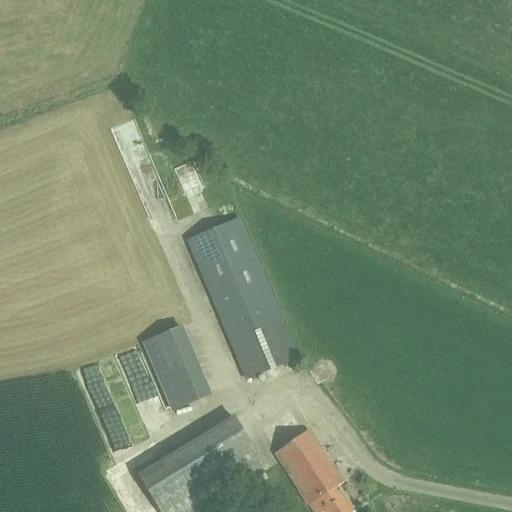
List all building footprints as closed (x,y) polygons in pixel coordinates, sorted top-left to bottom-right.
[(245,381),(299,359),(240,218),(187,240),(245,381)] [(189,323),(148,341),(181,413),(221,395),(189,323)] [(190,511),(263,468),(233,418),(138,476),(159,511),(190,511)] [(351,511),(336,487),(342,483),(308,430),(275,454),(313,511),(351,511)] [(294,511),(288,502),(272,511),(294,511)]
